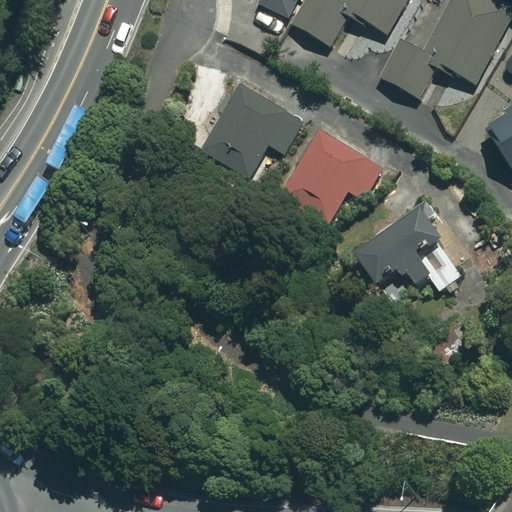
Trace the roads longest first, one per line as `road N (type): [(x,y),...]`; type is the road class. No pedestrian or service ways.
road 1 (trunk): [(130,0),(59,160),(0,255)]
road 2 (trunk): [(0,192),(102,0)]
road 3 (secondary): [(0,483),(128,511)]
